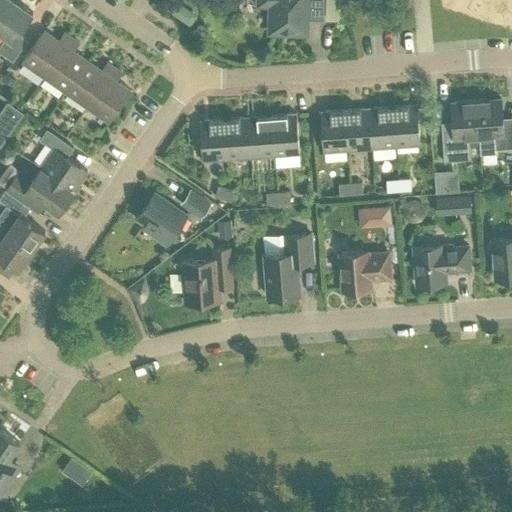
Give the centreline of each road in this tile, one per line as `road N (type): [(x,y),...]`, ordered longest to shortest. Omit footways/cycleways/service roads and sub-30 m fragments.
road 1 (residential): [(511,312),(236,334),(85,375),(51,365),(31,316),(41,288),(195,80)]
road 2 (residential): [(511,61),(195,80)]
road 3 (residential): [(195,80),(87,0)]
